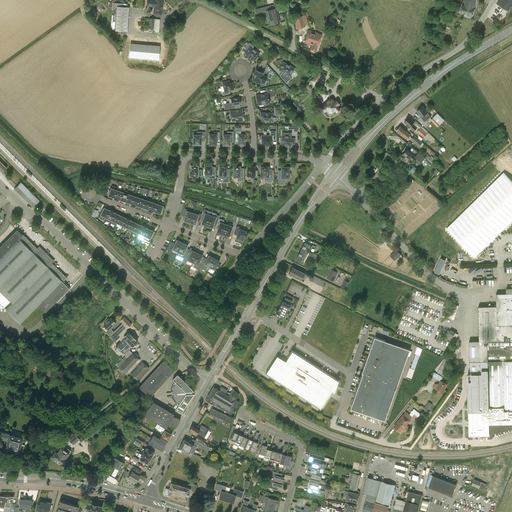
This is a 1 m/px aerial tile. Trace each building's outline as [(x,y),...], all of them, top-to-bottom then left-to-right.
[(146,0),(146,6),(154,7),(153,13),(162,14),(162,6),(163,6),(163,0),(146,0)] [(465,0),(464,6),(462,5),(460,13),(473,16),(475,9),(474,9),(476,0),(465,0)] [(276,8),(273,9),(273,5),(265,7),(266,10),(266,11),(269,25),(279,22),(276,8)] [(115,31),(127,32),(129,7),(117,6),(115,31)] [(305,27),(304,24),(308,23),(306,15),(294,18),(296,29),(305,27)] [(153,32),(159,33),(160,19),(149,18),(148,29),(153,29),(153,32)] [(309,31),(305,42),(312,45),(311,49),(316,50),(317,46),(317,47),(321,35),(309,31)] [(246,46),(244,47),(247,50),(244,53),(248,56),(250,58),(254,61),(254,60),(255,60),(257,58),(256,57),(259,53),(252,48),(253,46),(249,42),(248,43),(246,42),(244,44),(246,46)] [(128,44),(127,57),(156,59),(157,46),(128,44)] [(283,62),(279,70),(282,72),(281,73),(285,77),(282,79),(286,83),(291,79),(289,77),(294,68),(283,62)] [(256,70),(252,81),(260,83),(260,81),(265,83),(267,77),(263,75),(263,73),(256,70)] [(314,85),(323,77),(319,72),(310,81),(314,85)] [(225,91),(222,92),(223,95),(230,93),(229,90),(234,89),(232,83),(230,83),(229,81),(222,83),(225,91)] [(266,89),(267,93),(256,95),(258,105),(264,104),(265,105),(269,104),(269,103),(270,103),(268,97),(275,95),(274,91),(273,88),(266,89)] [(328,94),(324,90),(320,94),(324,98),(328,94)] [(231,103),(224,104),(224,109),(235,108),(234,105),(241,104),(240,102),(241,102),(241,98),(240,98),(240,97),(231,99),(231,103)] [(331,98),(321,108),(324,111),(327,109),(328,111),(329,112),(332,113),(333,111),(334,109),(336,112),(339,109),(337,106),(339,104),(335,100),(334,101),(331,98)] [(430,117),(428,113),(423,107),(417,111),(424,121),(430,117)] [(242,110),(230,111),(231,121),(238,120),(238,121),(244,120),(242,110)] [(259,115),(259,118),(260,119),(260,121),(273,121),(273,113),(260,113),(260,115),(259,115)] [(441,123),(439,121),(440,119),(436,115),(430,120),(437,127),(441,123)] [(413,124),(413,123),(414,122),(409,118),(405,122),(408,125),(407,125),(409,127),(410,127),(414,131),(417,128),(419,129),(422,126),(416,121),(413,124)] [(410,135),(406,131),(407,131),(401,126),(397,131),(402,136),(403,136),(407,139),(410,135)] [(435,139),(422,127),(421,128),(420,128),(417,132),(424,137),(426,139),(429,137),(433,141),(435,139)] [(236,128),(236,132),(236,141),(238,141),(238,145),(240,145),(240,146),(243,146),(243,145),(245,145),(245,142),(245,140),(245,135),(240,135),(241,128),(236,128)] [(262,144),(262,146),(272,146),(272,140),(275,140),(275,131),(270,131),(270,136),(262,136),(262,140),(261,140),(261,144),(262,144)] [(193,135),(193,138),(191,138),(191,142),(193,142),(193,145),(201,145),(201,141),(205,141),(205,132),(197,132),(197,135),(193,135)] [(209,134),(209,135),(208,136),(208,138),(209,139),(209,145),(212,145),(213,146),(215,146),(215,145),(216,145),(216,140),(219,140),(219,132),(213,132),(213,134),(209,134)] [(223,134),(223,145),(224,145),(224,146),(226,146),(226,145),(230,145),(230,138),(233,138),(233,132),(227,132),(227,135),(223,134)] [(282,133),(282,139),(280,139),(280,144),(282,144),(282,146),(291,146),(291,144),(294,144),(294,139),(291,139),(291,133),(282,133)] [(423,142),(415,135),(411,139),(419,146),(423,142)] [(415,156),(413,155),(414,154),(408,149),(403,154),(409,159),(410,159),(414,162),(416,160),(420,164),(425,158),(418,153),(415,156)] [(189,171),(189,176),(201,176),(201,170),(198,170),(198,166),(194,166),(194,165),(190,165),(190,168),(191,168),(191,171),(189,171)] [(205,166),(205,167),(204,167),(204,169),(205,170),(205,175),(209,175),(209,178),(215,178),(215,172),(212,172),(212,166),(209,166),(208,165),(206,165),(206,166),(205,166)] [(233,166),(233,177),(238,177),(238,181),(243,181),(243,174),(240,174),(240,166),(238,166),(237,165),(235,165),(234,166),(233,166)] [(219,167),(219,170),(218,170),(218,174),(219,174),(219,178),(226,178),(226,181),(229,181),(229,172),(226,172),(226,166),(223,166),(223,167),(219,167)] [(247,166),(247,176),(251,176),(251,177),(254,177),(257,177),(257,171),(254,171),(254,167),(251,167),(251,166),(249,166),(248,166),(247,166)] [(261,167),(261,178),(264,178),(265,179),(265,182),(271,182),(272,173),(268,173),(268,167),(267,166),(265,166),(264,167),(261,167)] [(278,182),(285,182),(285,178),(288,178),(288,177),(290,177),(290,173),(288,173),(289,167),(282,167),(282,172),(278,172),(278,182)] [(511,178),(506,172),(447,227),(475,257),(502,232),(496,226),(501,222),(503,220),(504,221),(507,219),(508,220),(509,219),(511,222),(511,221),(511,178)] [(16,186),(14,189),(33,208),(40,201),(21,182),(16,186)] [(112,186),(110,191),(109,190),(107,194),(109,195),(108,197),(113,198),(113,197),(114,198),(117,189),(116,188),(116,187),(112,186)] [(117,189),(114,198),(114,199),(118,200),(118,199),(120,200),(123,190),(122,190),(122,189),(118,188),(117,189)] [(123,190),(120,200),(120,201),(124,202),(124,201),(126,202),(129,194),(129,193),(127,192),(128,191),(123,190)] [(129,194),(126,202),(125,202),(130,204),(130,203),(131,204),(134,196),(132,196),(133,195),(129,194)] [(134,195),(134,196),(131,204),(135,206),(136,205),(137,206),(140,198),(138,198),(138,197),(134,195)] [(140,197),(140,198),(137,206),(141,208),(141,207),(143,207),(145,200),(144,200),(144,199),(140,197)] [(145,200),(143,207),(142,208),(147,210),(147,209),(148,209),(151,202),(149,202),(150,201),(145,199),(145,200)] [(151,201),(151,202),(148,209),(148,210),(152,212),(153,211),(154,211),(157,204),(155,204),(155,203),(151,201)] [(157,204),(154,211),(156,212),(155,213),(160,214),(160,212),(162,213),(163,209),(162,208),(164,203),(159,202),(159,203),(157,202),(157,204)] [(105,220),(110,211),(108,210),(108,209),(105,207),(104,209),(103,209),(101,212),(102,213),(99,218),(103,220),(104,219),(105,220)] [(190,223),(193,213),(187,211),(188,210),(184,208),(182,214),(185,215),(184,219),(183,221),(188,223),(188,222),(190,223)] [(110,211),(105,220),(109,222),(109,221),(111,222),(115,213),(114,213),(114,212),(110,210),(110,211)] [(201,214),(201,218),(203,218),(201,224),(203,224),(203,225),(205,226),(206,227),(210,215),(206,214),(206,212),(202,211),(201,214)] [(115,213),(111,222),(110,223),(114,225),(115,224),(116,225),(117,224),(120,216),(119,215),(119,214),(115,213)] [(198,215),(193,213),(190,223),(190,224),(194,225),(194,224),(195,225),(197,219),(200,220),(201,218),(201,214),(198,213),(198,215)] [(120,216),(117,224),(121,225),(122,225),(126,219),(124,218),(125,217),(121,215),(120,216)] [(210,215),(206,227),(208,228),(210,228),(210,227),(212,228),(214,223),(217,224),(219,218),(219,216),(216,215),(215,217),(210,215)] [(126,218),(126,219),(122,225),(122,226),(126,228),(126,227),(128,228),(131,221),(130,220),(126,218)] [(219,218),(217,224),(219,225),(218,227),(217,232),(220,233),(219,234),(222,235),(226,224),(223,223),(224,220),(219,218)] [(132,220),(131,221),(128,228),(127,231),(131,232),(132,232),(137,224),(135,223),(136,222),(132,220)] [(229,226),(226,224),(222,235),(226,236),(226,235),(229,236),(231,229),(234,230),(237,223),(234,222),(233,224),(230,223),(229,226)] [(137,224),(132,232),(132,233),(136,235),(136,234),(138,235),(139,234),(142,226),(141,226),(141,225),(137,223),(137,224)] [(142,226),(139,234),(142,236),(143,235),(144,236),(148,229),(146,228),(146,227),(142,225),(142,226)] [(236,238),(242,241),(244,237),(246,238),(248,233),(245,232),(246,231),(239,229),(240,227),(237,226),(234,233),(237,234),(236,238)] [(148,229),(144,236),(143,238),(145,238),(145,239),(149,241),(151,236),(152,237),(154,233),(153,233),(154,231),(150,229),(149,230),(148,229)] [(0,251),(9,260),(28,241),(17,230),(0,246),(0,251)] [(178,252),(183,243),(181,242),(181,241),(177,239),(176,241),(176,242),(174,246),(170,244),(167,250),(171,252),(173,249),(178,252)] [(9,260),(0,251),(0,308),(4,308),(5,309),(20,324),(38,306),(43,310),(48,305),(50,308),(69,289),(62,281),(65,278),(50,263),(52,261),(39,248),(37,250),(28,241),(9,260)] [(183,242),(183,243),(178,252),(181,253),(180,256),(185,258),(186,256),(188,252),(189,249),(186,248),(188,245),(186,245),(187,244),(183,242)] [(312,247),(311,246),(305,243),(301,250),(316,258),(314,257),(316,254),(313,253),(308,251),(309,249),(310,250),(312,247)] [(185,258),(183,261),(182,263),(185,265),(186,263),(188,260),(193,262),(196,253),(196,251),(194,250),(193,251),(192,250),(190,254),(188,253),(187,257),(186,256),(185,258)] [(297,258),(295,261),(301,264),(303,265),(306,258),(305,257),(306,255),(310,258),(310,259),(315,261),(316,258),(301,250),(297,258)] [(196,253),(193,262),(191,266),(199,270),(200,267),(202,263),(199,262),(202,255),(201,254),(199,253),(198,253),(196,253)] [(203,260),(202,263),(200,267),(203,268),(205,268),(207,265),(210,267),(214,258),(213,257),(213,256),(210,255),(210,256),(209,255),(206,262),(203,260)] [(215,258),(214,258),(210,267),(213,268),(211,271),(213,273),(216,275),(219,269),(216,268),(220,259),(216,257),(215,258)] [(440,274),(447,260),(442,257),(435,272),(440,274)] [(295,277),(298,270),(292,267),(288,274),(295,277)] [(326,278),(333,281),(337,272),(330,269),(326,278)] [(304,273),(298,270),(295,277),(301,280),(304,273)] [(309,280),(320,286),(322,281),(311,276),(309,280)] [(511,288),(505,289),(506,294),(496,294),(496,306),(480,306),(480,322),(480,340),(469,340),(470,373),(467,373),(468,387),(470,436),(490,436),(511,428),(511,288)] [(275,314),(280,317),(284,319),(286,315),(287,315),(290,310),(289,310),(291,305),(290,305),(292,301),(285,298),(283,301),(282,301),(278,311),(277,310),(275,314)] [(114,332),(110,336),(109,336),(115,342),(118,338),(121,341),(115,346),(124,354),(132,346),(133,346),(137,342),(128,332),(126,330),(132,324),(126,318),(125,317),(120,321),(122,323),(114,332)] [(110,336),(114,332),(111,329),(114,326),(113,325),(116,323),(111,318),(109,320),(108,319),(105,322),(106,323),(104,325),(109,331),(107,333),(110,336)] [(363,374),(351,409),(385,421),(410,350),(375,337),(362,373),(363,374)] [(341,390),(344,379),(293,346),(284,362),(273,355),(260,377),(323,416),(336,388),(341,390)] [(418,346),(411,367),(416,369),(422,348),(418,346)] [(139,359),(132,353),(125,361),(118,367),(125,373),(127,371),(139,359)] [(163,361),(139,387),(150,397),(174,371),(163,361)] [(144,363),(142,362),(131,374),(137,380),(149,368),(148,367),(144,363)] [(410,367),(407,376),(412,378),(415,369),(410,367)] [(73,377),(65,370),(61,374),(70,381),(73,377)] [(177,401),(179,403),(176,408),(182,411),(194,392),(194,391),(194,390),(193,389),(177,374),(172,379),(176,383),(175,385),(173,388),(173,391),(173,394),(174,397),(175,399),(177,401)] [(224,393),(218,403),(217,403),(216,406),(231,415),(237,405),(236,405),(238,401),(236,400),(239,394),(233,388),(231,386),(220,381),(217,387),(230,393),(229,393),(227,392),(226,394),(224,393)] [(433,387),(443,393),(448,385),(441,381),(438,384),(437,384),(437,385),(435,384),(433,387)] [(208,397),(205,400),(212,404),(214,405),(216,402),(218,403),(224,393),(213,387),(208,397)] [(153,402),(143,415),(141,419),(144,421),(146,417),(160,425),(166,428),(168,424),(175,428),(180,420),(173,416),(174,414),(153,402)] [(234,419),(211,408),(209,413),(215,416),(214,419),(226,424),(227,422),(232,424),(234,419)] [(406,412),(404,415),(403,414),(394,426),(397,429),(409,414),(406,412)] [(413,417),(409,414),(397,429),(401,432),(403,430),(405,431),(409,427),(407,425),(411,420),(410,420),(413,417)] [(238,433),(233,444),(238,446),(239,445),(243,435),(241,435),(242,433),(241,433),(243,430),(245,425),(242,424),(238,433)] [(166,428),(160,425),(158,429),(161,432),(160,433),(162,434),(161,437),(167,441),(171,434),(168,433),(169,430),(166,428)] [(190,429),(190,430),(189,431),(198,435),(195,440),(204,444),(206,440),(203,438),(208,430),(201,425),(200,428),(197,426),(196,427),(193,425),(192,425),(191,426),(191,427),(191,428),(190,428),(190,429)] [(233,431),(229,439),(229,440),(229,442),(233,444),(238,433),(236,432),(237,431),(236,431),(238,427),(235,426),(233,431)] [(243,435),(239,445),(244,447),(248,438),(245,437),(248,431),(246,430),(243,435)] [(23,439),(9,435),(9,434),(0,431),(0,438),(7,440),(5,449),(19,453),(20,450),(23,450),(24,445),(21,444),(23,439)] [(253,440),(249,449),(254,452),(258,443),(255,442),(259,433),(256,432),(253,440)] [(248,438),(244,447),(249,449),(253,440),(250,439),(252,435),(250,433),(248,438)] [(73,445),(79,440),(75,435),(69,440),(73,445)] [(129,435),(123,443),(128,446),(134,439),(129,435)] [(167,441),(161,437),(160,439),(153,435),(151,438),(157,442),(157,440),(162,443),(161,444),(164,446),(167,441)] [(157,442),(151,438),(149,443),(162,450),(164,446),(161,444),(162,443),(157,440),(157,442)] [(184,439),(181,444),(195,451),(197,446),(190,443),(184,439)] [(201,443),(195,440),(192,439),(190,443),(197,446),(208,452),(210,447),(204,444),(204,445),(201,443)] [(276,451),(274,460),(279,461),(282,453),(279,452),(280,447),(281,447),(282,442),(279,441),(276,451)] [(128,446),(123,443),(117,451),(122,454),(128,446)] [(195,451),(181,444),(179,448),(185,451),(183,454),(191,456),(201,459),(202,457),(194,453),(195,451)] [(282,453),(279,461),(279,463),(284,464),(287,455),(284,454),(285,449),(286,450),(287,444),(284,444),(282,453)] [(58,447),(55,451),(51,457),(54,459),(54,460),(59,463),(60,463),(63,465),(67,460),(65,458),(69,453),(71,451),(63,445),(60,448),(58,447)] [(146,448),(145,450),(142,448),(141,450),(143,452),(142,453),(150,458),(154,452),(146,448)] [(142,453),(141,455),(139,453),(138,456),(141,458),(140,459),(147,464),(149,461),(150,458),(142,453)] [(287,455),(284,464),(287,465),(285,471),(290,473),(291,469),(292,463),(292,461),(291,460),(292,456),(287,455)] [(118,478),(116,477),(124,463),(112,456),(98,475),(101,477),(106,470),(110,472),(110,473),(108,472),(105,479),(114,484),(118,478)] [(322,463),(323,460),(310,456),(308,462),(312,463),(313,464),(312,466),(321,468),(324,469),(325,464),(322,463)] [(312,466),(307,465),(307,467),(310,468),(310,469),(311,469),(311,471),(322,474),(319,474),(321,468),(312,466)] [(311,471),(308,470),(307,473),(311,474),(312,475),(311,477),(320,480),(322,474),(311,471)] [(271,476),(270,479),(283,483),(284,477),(281,477),(282,474),(273,471),(272,476),(271,476)] [(136,482),(140,476),(132,472),(128,478),(136,482)] [(349,488),(357,490),(361,475),(359,474),(353,473),(349,488)] [(311,477),(305,475),(304,478),(309,479),(309,480),(310,480),(310,482),(319,485),(320,480),(311,477)] [(457,484),(433,475),(429,487),(452,496),(457,484)] [(363,493),(367,494),(361,511),(372,511),(375,502),(381,481),(367,477),(363,493)] [(283,483),(270,479),(271,480),(269,488),(277,490),(278,487),(281,488),(283,483)] [(486,484),(481,482),(474,479),(472,485),(479,488),(482,489),(482,488),(484,489),(486,484)] [(390,504),(395,485),(381,481),(376,500),(390,504)] [(319,485),(310,482),(308,488),(311,488),(310,491),(315,493),(315,494),(319,495),(319,494),(320,488),(318,487),(319,485)] [(171,483),(169,489),(165,488),(164,494),(167,495),(173,497),(173,498),(177,499),(177,498),(187,500),(188,496),(191,497),(193,496),(197,485),(191,483),(191,484),(189,483),(187,485),(186,487),(171,483)] [(228,493),(230,488),(216,483),(214,489),(221,491),(219,498),(226,500),(228,493)] [(228,493),(226,500),(233,503),(235,496),(242,498),(243,492),(234,489),(232,494),(228,493)] [(359,494),(348,491),(345,491),(343,496),(347,497),(346,500),(357,503),(359,494)] [(417,511),(420,504),(422,495),(408,491),(402,511),(417,511)] [(19,500),(20,500),(19,508),(25,508),(24,511),(30,511),(31,509),(30,509),(30,505),(33,505),(33,502),(31,501),(23,500),(23,494),(20,494),(19,500)] [(4,509),(3,511),(7,511),(13,511),(14,511),(15,506),(16,504),(12,504),(14,496),(9,496),(9,495),(6,495),(6,499),(4,509)] [(268,497),(263,511),(273,511),(275,506),(278,507),(280,501),(277,500),(268,497)] [(392,511),(401,511),(404,500),(396,498),(392,511)] [(244,500),(243,506),(240,511),(248,511),(249,508),(247,508),(248,501),(244,500)] [(39,501),(37,510),(44,511),(48,511),(51,503),(47,502),(47,503),(39,501)] [(76,511),(78,506),(60,501),(57,511),(76,511)] [(87,502),(85,510),(84,511),(101,511),(100,511),(101,507),(87,502)] [(313,502),(311,509),(316,510),(315,511),(319,511),(320,511),(321,506),(318,505),(318,503),(313,502)] [(375,502),(372,511),(387,511),(389,506),(375,502)] [(249,508),(248,511),(255,511),(256,510),(257,505),(253,503),(252,509),(249,508)] [(353,511),(355,505),(348,504),(345,503),(344,511),(349,511),(353,511)]
